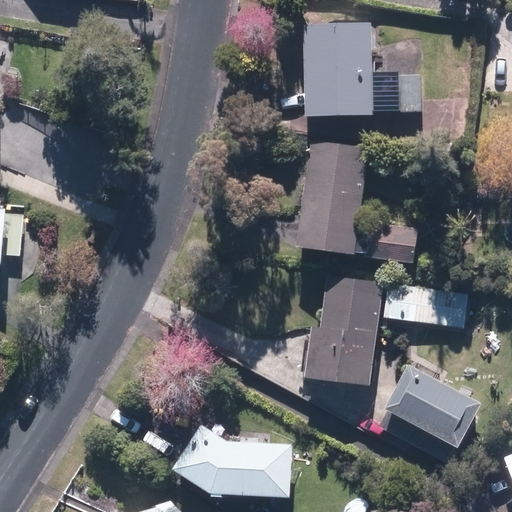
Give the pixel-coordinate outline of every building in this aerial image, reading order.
[(369,29),(303,31),(305,120),(371,118),(369,29)] [(367,151),(310,144),(296,250),(412,265),(417,232),(358,224),(367,151)] [(368,389),(382,285),(327,277),(320,332),(314,332),(308,381),(368,389)] [(468,291),(388,285),(385,324),(465,330),(468,291)] [(478,406),(406,369),(383,413),(387,415),(380,428),(445,462),(452,449),(455,450),(478,406)] [(171,472),(210,497),(288,500),(291,448),(227,445),(199,427),(171,472)] [(511,457),(503,461),(511,482),(511,457)]
